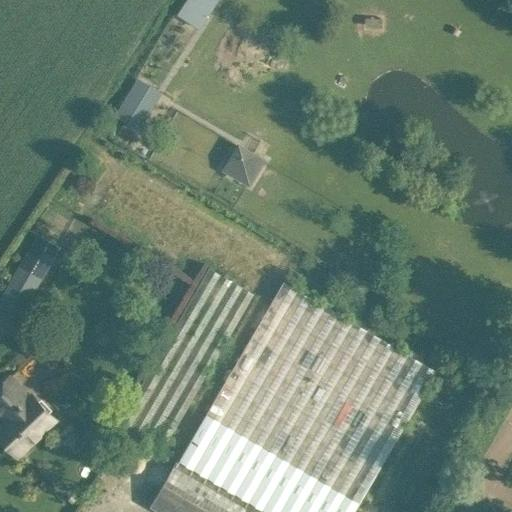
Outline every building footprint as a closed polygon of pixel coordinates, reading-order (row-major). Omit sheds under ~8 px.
[(216,0),(188,0),(178,18),(198,30),(216,0)] [(162,92),(137,77),(114,115),(139,130),(162,92)] [(266,158),(238,142),(222,170),(250,186),(266,158)] [(0,298),(0,304),(19,315),(59,246),(38,234),(0,298)] [(127,407),(117,425),(161,451),(172,434),(255,291),(210,266),(127,407)] [(283,279),(178,460),(266,511),(351,511),(437,369),(283,279)] [(11,375),(0,385),(0,414),(5,420),(0,423),(0,436),(18,454),(55,418),(31,394),(30,395),(11,375)] [(176,459),(160,487),(150,504),(163,511),(266,511),(178,460),(176,459)]
